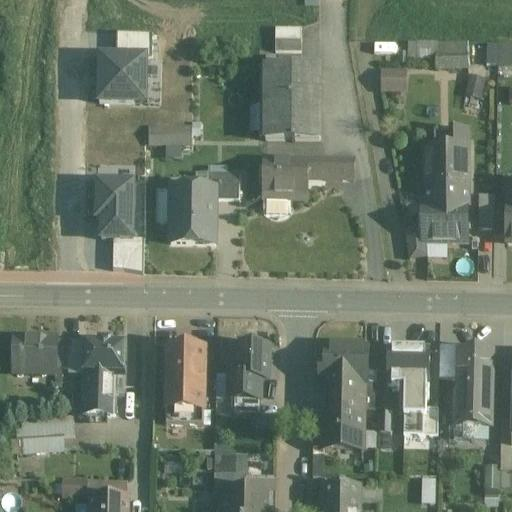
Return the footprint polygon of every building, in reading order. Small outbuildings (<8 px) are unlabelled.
[(274,29),(274,52),(300,52),(301,30),(274,29)] [(116,38),(115,65),(144,65),(151,66),(151,39),(116,38)] [(511,43),(486,44),(486,67),(511,67),(511,43)] [(436,44),(417,44),(417,61),(431,61),(435,60),(436,44)] [(467,45),(436,44),(435,60),(435,70),(466,71),(467,45)] [(115,65),(100,65),(99,110),(143,111),(144,65),(115,65)] [(319,70),(265,70),(264,142),(291,142),(291,144),(293,144),(293,142),(319,142),(319,70)] [(380,94),(405,93),(404,72),(379,73),(380,94)] [(482,98),(485,79),(469,76),(466,95),(482,98)] [(192,147),(192,130),(149,131),(149,147),(192,147)] [(467,150),(426,150),(426,208),(423,208),(423,243),(465,244),(466,210),(468,210),(468,208),(467,150)] [(293,163),(263,163),(263,202),(264,202),(264,198),(286,198),(286,203),(307,203),(308,178),(324,178),(324,182),(353,183),(354,163),(294,161),(293,163)] [(239,177),(208,177),(207,191),(215,191),(215,203),(239,204),(239,177)] [(134,191),(96,190),(95,228),(100,228),(99,247),(114,248),(132,248),(132,246),(134,191)] [(207,191),(195,191),(195,195),(174,195),(174,227),(171,227),(171,247),(214,247),(215,203),(215,191),(207,191)] [(507,206),(494,205),(494,241),(506,241),(506,209),(507,209),(507,206)] [(494,220),(479,220),(478,252),(493,252),(494,220)] [(142,246),(132,246),(132,248),(114,248),(114,274),(125,275),(141,278),(142,246)] [(57,342),(15,341),(14,376),(56,377),(56,372),(57,344),(57,342)] [(70,344),(57,344),(56,372),(70,372),(70,344)] [(124,347),(85,346),(82,418),(114,419),(115,379),(124,380),(124,347)] [(204,349),(167,348),(165,428),(203,428),(204,349)] [(269,348),(235,348),(235,379),(228,378),(227,403),(234,403),(234,417),(260,418),(261,381),(268,382),(269,348)] [(366,350),(326,350),(325,388),(332,388),(332,402),(364,403),(376,403),(377,389),(378,389),(379,375),(366,375),(367,352),(366,352),(366,350)] [(429,352),(388,351),(388,388),(404,389),(404,418),(423,419),(423,411),(423,402),(428,403),(429,352)] [(458,354),(439,353),(438,378),(452,378),(453,369),(458,369),(458,354)] [(492,354),(458,353),(458,354),(458,369),(457,393),(457,394),(474,395),(474,429),(490,430),(492,354)] [(228,378),(216,378),(215,402),(227,403),(228,378)] [(474,395),(457,394),(457,393),(454,393),(453,429),(474,429),(474,395)] [(392,400),(378,400),(378,435),(391,436),(392,400)] [(364,403),(332,402),(332,418),(364,419),(364,417),(364,414),(364,412),(364,405),(364,403)] [(438,411),(423,411),(423,419),(404,418),(404,438),(437,439),(438,411)] [(364,419),(332,418),(322,418),(321,453),(363,454),(364,419)] [(73,423),(22,426),(22,433),(23,441),(63,439),(73,439),(73,423)] [(511,423),(501,423),(500,474),(511,474),(511,423)] [(63,439),(23,441),(24,455),(64,453),(63,439)] [(245,478),(214,478),(213,496),(225,497),(225,493),(245,493),(245,478)] [(86,485),(62,484),(62,501),(86,502),(86,501),(86,485)] [(123,486),(86,485),(86,501),(90,501),(123,502),(123,486)] [(345,487),(340,487),(340,489),(324,489),(323,511),(357,511),(358,489),(345,489),(345,487)] [(245,493),(225,493),(225,497),(224,511),(265,511),(266,494),(245,493)] [(123,502),(90,501),(90,511),(127,511),(127,502),(123,502)]
